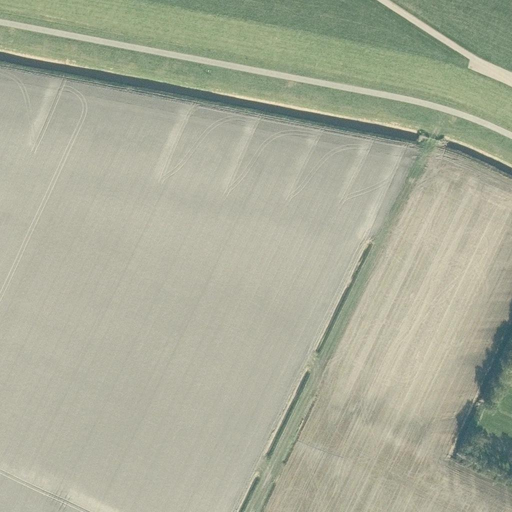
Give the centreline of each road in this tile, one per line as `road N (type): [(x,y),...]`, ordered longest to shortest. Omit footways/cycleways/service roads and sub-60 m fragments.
road 1 (unclassified): [(511,136),(406,99),(0,21)]
road 2 (track): [(249,511),(302,401)]
